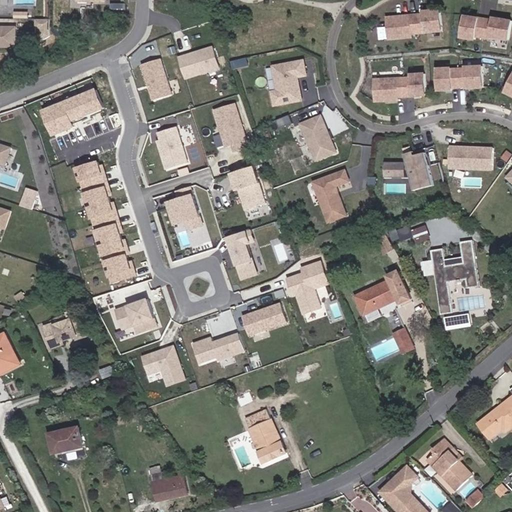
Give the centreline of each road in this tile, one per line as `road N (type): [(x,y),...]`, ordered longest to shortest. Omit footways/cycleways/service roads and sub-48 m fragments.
road 1 (residential): [(511,342),(385,453),(332,488),(251,509)]
road 2 (residential): [(355,0),(332,36),(331,64),(347,108),(364,123),(385,130),(476,114),(511,125)]
road 3 (residential): [(112,69),(132,129),(125,155),(137,197),(160,272),(173,277)]
